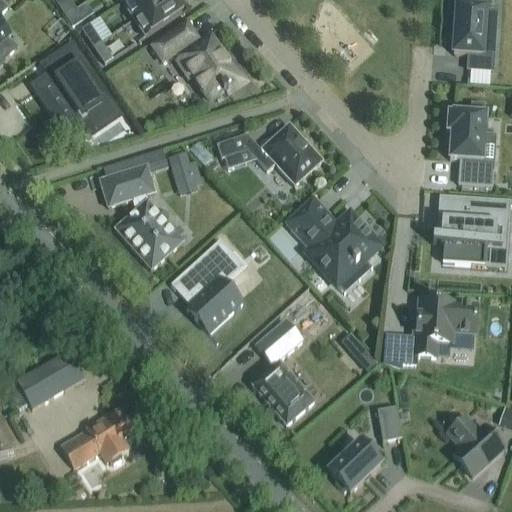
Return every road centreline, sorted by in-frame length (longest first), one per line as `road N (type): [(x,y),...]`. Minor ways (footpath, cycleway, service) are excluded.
road 1 (unclassified): [(292,511),(0,194)]
road 2 (residential): [(226,0),(405,206),(414,84)]
